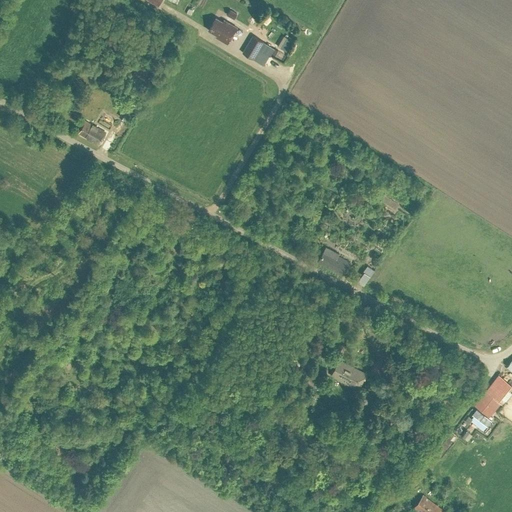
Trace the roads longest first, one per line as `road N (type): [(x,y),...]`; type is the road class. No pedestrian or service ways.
road 1 (unclassified): [(0,100),(482,357),(511,347)]
road 2 (track): [(494,357),(475,396),(413,474)]
